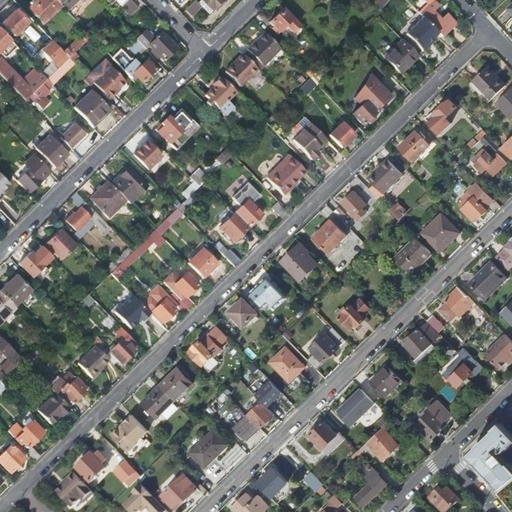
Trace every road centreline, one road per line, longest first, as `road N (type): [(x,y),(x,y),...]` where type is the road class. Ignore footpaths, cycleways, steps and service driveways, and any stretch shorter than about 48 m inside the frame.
road 1 (unclassified): [(20,490),(489,32)]
road 2 (unclassified): [(205,511),(511,212)]
road 3 (unclassified): [(205,51),(0,252)]
